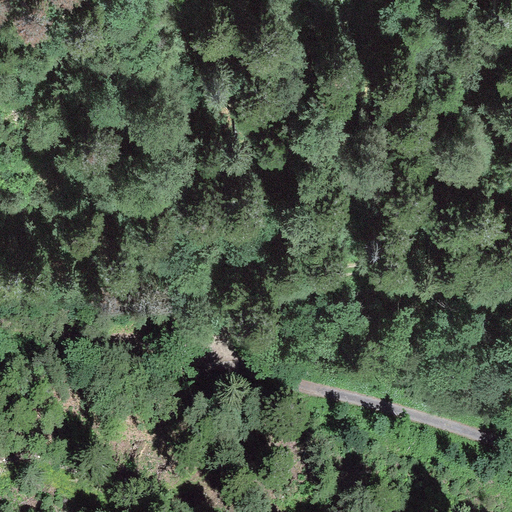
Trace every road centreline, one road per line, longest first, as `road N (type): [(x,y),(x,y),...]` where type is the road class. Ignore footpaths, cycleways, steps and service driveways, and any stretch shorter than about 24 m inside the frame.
road 1 (track): [(511,436),(327,378),(0,296)]
road 2 (track): [(511,282),(363,269),(208,297),(140,329)]
